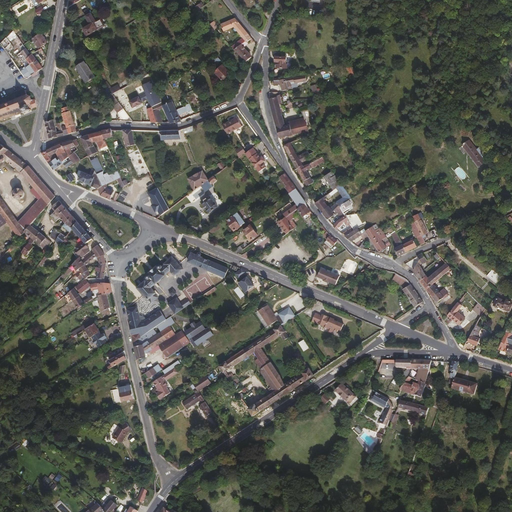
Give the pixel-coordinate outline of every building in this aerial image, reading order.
[(37,15),(44,11),(41,6),(34,11),(37,15)] [(93,19),(90,12),(84,15),(88,22),(91,20),(93,19)] [(104,25),(100,18),(95,21),(93,19),(91,20),(96,29),(104,25)] [(234,26),(240,24),(235,18),(220,24),(223,31),(234,26)] [(96,29),(91,20),(88,22),(89,24),(82,28),(86,35),(96,29)] [(218,26),(213,20),(209,23),(214,29),(218,26)] [(248,34),(240,24),(234,26),(243,38),(248,34)] [(23,45),(15,33),(13,30),(6,37),(10,42),(13,39),(21,51),(25,48),(23,45)] [(46,42),(40,33),(32,38),(38,48),(46,42)] [(251,38),(248,34),(243,38),(246,42),(251,38)] [(4,49),(10,42),(6,37),(2,41),(0,43),(4,49)] [(246,42),(243,38),(232,46),(234,49),(241,43),(243,47),(247,43),(246,42)] [(9,51),(14,46),(10,42),(4,49),(10,57),(12,55),(9,51)] [(249,52),(243,47),(241,43),(234,49),(246,61),(251,56),(248,53),(249,52)] [(36,59),(32,54),(30,55),(25,48),(21,51),(17,55),(31,75),(35,72),(29,64),(36,59)] [(205,68),(217,62),(218,64),(221,59),(218,56),(217,56),(202,63),(205,68)] [(285,65),(285,56),(275,56),(274,61),(275,61),(275,67),(286,67),(286,66),(285,65)] [(42,68),(36,59),(29,64),(35,72),(36,72),(42,68)] [(93,76),(85,63),(84,63),(82,61),(75,66),(76,68),(76,69),(85,82),(93,76)] [(223,80),(230,73),(222,65),(215,72),(223,80)] [(155,87),(151,79),(149,73),(139,79),(142,86),(152,107),(160,103),(161,102),(155,87)] [(290,82),(293,81),(292,77),(284,78),(280,79),(273,79),(273,83),(280,84),(282,91),(288,89),(287,87),(290,86),(290,82)] [(129,101),(123,88),(113,94),(119,102),(123,108),(126,111),(133,107),(129,101)] [(15,114),(20,112),(21,114),(24,113),(25,113),(25,112),(28,110),(29,111),(30,111),(30,110),(31,110),(30,109),(36,106),(35,99),(32,99),(30,96),(27,94),(26,91),(26,90),(25,90),(25,89),(24,90),(24,91),(21,92),(21,91),(20,91),(20,92),(15,94),(14,94),(13,94),(13,95),(9,96),(8,96),(7,96),(7,97),(3,99),(3,98),(2,98),(2,99),(0,99),(0,120),(4,119),(5,120),(5,119),(5,118),(9,117),(10,117),(10,116),(14,115),(15,115),(16,115),(15,114)] [(119,102),(113,94),(111,92),(109,93),(117,103),(119,102)] [(142,103),(138,96),(129,101),(133,107),(142,103)] [(282,119),(279,103),(277,96),(276,96),(269,98),(268,98),(270,104),(274,121),(282,119)] [(176,110),(172,101),(162,105),(166,114),(176,110)] [(123,108),(119,102),(117,103),(113,106),(118,112),(123,108)] [(159,108),(160,107),(160,103),(152,107),(153,111),(159,109),(159,108)] [(76,130),(69,105),(61,108),(61,109),(65,127),(61,128),(62,130),(63,135),(76,131),(76,130)] [(157,122),(153,111),(152,107),(147,109),(151,122),(157,122)] [(162,122),(159,109),(153,111),(157,122),(162,122)] [(180,120),(176,110),(166,114),(170,122),(180,120)] [(242,126),(237,117),(223,125),(228,133),(242,126)] [(305,123),(304,118),(289,121),(290,124),(290,126),(305,123)] [(284,125),(282,119),(274,121),(276,127),(284,125)] [(56,132),(53,120),(45,122),(46,128),(49,138),(63,135),(62,130),(60,131),(56,132)] [(307,130),(305,123),(290,126),(290,124),(284,125),(276,127),(279,137),(302,131),(307,130)] [(112,136),(111,128),(102,130),(102,131),(104,138),(112,136)] [(135,144),(132,130),(122,130),(126,146),(135,144)] [(181,139),(179,130),(172,131),(161,131),(162,139),(181,139)] [(107,145),(104,138),(102,131),(93,133),(96,140),(100,148),(107,145)] [(97,151),(93,143),(91,141),(89,135),(81,137),(89,156),(95,152),(97,151)] [(486,156),(479,147),(476,149),(469,139),(462,144),(479,166),(485,161),(483,159),(486,156)] [(75,145),(72,140),(61,143),(63,149),(75,145)] [(297,155),(290,142),(284,145),(284,147),(296,168),(302,164),(301,162),(298,158),(300,157),(299,155),(298,154),(297,155)] [(63,149),(61,143),(52,148),(55,153),(57,152),(58,151),(60,151),(61,152),(64,151),(63,149)] [(29,166),(13,152),(2,144),(0,144),(0,160),(0,161),(3,161),(5,159),(22,173),(29,166)] [(244,152),(245,152),(241,146),(235,150),(238,157),(244,152)] [(265,161),(261,155),(260,156),(253,146),(245,152),(244,152),(258,171),(265,166),(263,163),(265,161)] [(55,158),(53,154),(55,153),(52,148),(42,153),(48,163),(49,163),(55,158)] [(80,160),(74,151),(68,156),(73,163),(80,160)] [(143,166),(136,151),(129,155),(136,169),(143,166)] [(73,163),(68,156),(65,152),(61,154),(59,156),(55,158),(49,163),(53,169),(63,163),(66,167),(73,163)] [(104,174),(99,163),(99,162),(95,152),(89,156),(95,169),(102,186),(106,184),(107,183),(117,178),(120,176),(118,170),(108,175),(108,173),(104,174)] [(313,181),(306,169),(324,159),(322,156),(308,164),(303,165),(302,164),(296,168),(298,171),(304,182),(306,185),(313,181)] [(218,176),(228,172),(225,161),(218,163),(220,171),(217,172),(218,176)] [(124,163),(118,165),(122,176),(128,174),(124,163)] [(32,172),(33,170),(29,166),(22,173),(26,177),(32,172)] [(284,173),(280,166),(274,170),(279,177),(284,173)] [(102,186),(95,169),(92,175),(81,171),(78,179),(90,184),(90,185),(97,188),(102,186)] [(55,196),(44,183),(33,170),(32,172),(26,177),(34,187),(42,196),(48,204),(55,196)] [(204,182),(207,179),(202,170),(188,178),(194,189),(204,182)] [(341,183),(332,170),(323,175),(333,189),(336,187),(341,183)] [(295,188),(284,173),(279,177),(290,191),(295,188)] [(211,183),(216,179),(213,175),(207,179),(204,182),(208,187),(212,184),(211,183)] [(348,193),(341,183),(336,187),(338,189),(337,190),(343,197),(348,193)] [(113,190),(108,188),(106,184),(102,186),(97,188),(101,195),(108,198),(109,199),(110,196),(113,190)] [(42,196),(34,187),(31,190),(40,200),(42,196)] [(24,194),(24,192),(23,191),(22,190),(21,189),(20,188),(18,188),(17,189),(15,189),(14,191),(14,193),(14,194),(15,196),(16,197),(18,198),(19,198),(21,198),(22,197),(23,196),(24,194)] [(305,201),(295,188),(290,191),(286,194),(294,205),(281,214),(283,217),(280,220),(280,224),(287,233),(293,228),(285,216),(293,211),(297,208),(305,201)] [(339,205),(351,197),(348,193),(343,197),(336,201),(339,205)] [(217,206),(209,195),(201,201),(209,212),(217,206)] [(325,202),(323,199),(326,198),(324,195),(322,197),(321,197),(315,202),(314,202),(318,207),(325,202)] [(37,217),(48,204),(42,196),(40,200),(30,211),(37,217)] [(25,231),(2,199),(0,200),(0,217),(2,220),(5,218),(6,219),(19,237),(25,231)] [(69,212),(59,200),(52,206),(55,210),(56,211),(54,212),(58,217),(60,215),(61,217),(62,219),(69,212)] [(169,208),(165,200),(160,203),(164,212),(169,208)] [(313,214),(310,210),(309,211),(306,207),(307,205),(305,201),(297,208),(305,219),(313,214)] [(335,213),(337,210),(340,207),(339,205),(336,201),(335,202),(336,202),(330,208),(329,206),(328,206),(321,211),(327,219),(335,213)] [(321,211),(328,206),(325,202),(318,207),(321,211)] [(58,217),(54,212),(56,211),(55,210),(50,215),(56,221),(61,217),(60,215),(58,217)] [(31,224),(37,217),(30,211),(23,219),(25,221),(30,225),(31,224)] [(291,219),(296,215),(293,211),(285,216),(293,228),(296,225),(291,219)] [(65,223),(72,215),(69,212),(62,219),(64,221),(65,223)] [(245,222),(237,212),(227,219),(234,229),(245,222)] [(420,218),(417,212),(412,215),(414,220),(420,218)] [(342,223),(348,219),(345,214),(342,217),(337,220),(333,226),(337,229),(342,223)] [(73,228),(78,221),(72,215),(65,223),(63,225),(71,231),(73,228)] [(427,232),(420,218),(414,220),(417,226),(421,234),(424,239),(427,237),(427,235),(426,233),(427,232)] [(90,235),(78,221),(73,228),(74,229),(87,243),(92,238),(90,235)] [(52,242),(31,224),(30,225),(28,228),(25,231),(31,237),(28,242),(29,242),(32,244),(34,240),(46,249),(52,242)] [(257,234),(256,232),(257,231),(256,229),(255,230),(250,224),(243,230),(251,239),(257,234)] [(368,234),(375,229),(373,225),(362,233),(357,227),(352,230),(344,235),(351,241),(360,234),(363,238),(368,234)] [(210,235),(216,230),(213,226),(207,231),(210,235)] [(421,234),(417,226),(413,228),(417,236),(421,234)] [(344,235),(352,230),(350,227),(341,233),(344,235)] [(380,236),(384,233),(380,227),(375,229),(368,234),(374,243),(382,239),(380,236)] [(56,240),(61,233),(58,231),(55,229),(50,236),(56,240)] [(401,239),(396,229),(392,232),(396,241),(401,239)] [(61,244),(66,237),(61,233),(56,240),(61,244)] [(390,243),(384,233),(380,236),(382,239),(374,243),(380,251),(387,246),(390,243)] [(424,239),(421,234),(417,236),(420,244),(425,242),(424,239)] [(335,241),(335,240),(330,235),(324,242),(330,247),(335,241)] [(406,251),(403,244),(401,239),(396,241),(396,242),(397,246),(394,247),(398,255),(406,251)] [(417,246),(414,239),(409,241),(412,248),(417,246)] [(90,249),(96,245),(94,241),(87,245),(90,249)] [(412,248),(409,241),(403,244),(406,251),(412,248)] [(27,255),(34,246),(32,244),(29,242),(22,251),(27,255)] [(89,251),(87,248),(88,247),(86,244),(84,244),(83,244),(76,250),(79,254),(80,253),(82,256),(89,251)] [(104,254),(97,244),(92,249),(99,261),(105,260),(104,255),(104,254)] [(419,264),(427,260),(425,258),(423,255),(422,252),(404,263),(413,269),(416,275),(422,270),(419,264)] [(198,255),(193,253),(192,255),(191,254),(188,261),(224,276),(228,268),(198,255)] [(152,289),(151,287),(155,283),(156,283),(166,275),(165,274),(170,270),(172,272),(175,276),(183,269),(179,264),(175,260),(173,258),(172,256),(164,263),(165,264),(162,266),(161,265),(160,265),(159,265),(158,266),(157,265),(147,274),(148,275),(147,275),(146,275),(145,277),(146,278),(147,279),(145,281),(145,280),(136,287),(143,295),(148,299),(155,293),(156,292),(152,289)] [(88,270),(80,257),(74,262),(79,270),(82,275),(88,270)] [(104,273),(106,264),(106,262),(105,262),(99,263),(98,270),(97,270),(97,273),(98,274),(97,278),(104,278),(104,277),(104,273)] [(436,280),(451,268),(445,262),(427,277),(426,275),(425,274),(418,278),(421,282),(426,288),(432,283),(436,280)] [(336,284),(339,275),(321,267),(317,276),(324,279),(323,280),(328,282),(329,281),(336,284)] [(239,278),(249,271),(241,268),(235,273),(239,278)] [(501,277),(492,269),(487,274),(497,282),(501,277)] [(82,275),(79,270),(75,274),(79,279),(83,276),(82,275)] [(90,274),(88,270),(82,275),(83,276),(85,279),(90,274)] [(418,278),(425,274),(422,270),(416,275),(418,278)] [(254,285),(247,276),(238,283),(245,292),(254,285)] [(91,284),(85,279),(81,282),(86,288),(91,284)] [(422,301),(412,286),(407,280),(401,284),(404,288),(403,289),(415,306),(422,301)] [(86,288),(81,282),(76,286),(80,292),(86,288)] [(112,292),(110,283),(100,282),(91,284),(91,286),(93,292),(93,295),(92,295),(95,299),(97,297),(97,295),(106,293),(109,293),(112,292)] [(439,291),(433,284),(432,283),(426,288),(432,296),(439,291)] [(202,298),(216,288),(215,286),(200,296),(202,298)] [(444,297),(448,294),(444,289),(445,288),(444,287),(439,291),(432,296),(437,302),(443,297),(444,297)] [(83,301),(74,288),(68,293),(64,296),(68,303),(72,299),(78,308),(84,304),(83,301)] [(22,296),(26,300),(30,297),(26,292),(22,296)] [(108,300),(106,293),(97,295),(97,297),(99,302),(108,300)] [(151,302),(158,296),(155,293),(148,299),(151,302)] [(91,301),(95,299),(92,295),(83,301),(84,304),(85,305),(91,301)] [(175,313),(189,304),(191,303),(188,298),(181,303),(176,297),(168,303),(175,313)] [(511,303),(511,302),(507,299),(506,301),(497,297),(494,304),(497,306),(498,305),(508,310),(509,308),(509,309),(511,303)] [(111,312),(108,300),(99,302),(103,316),(111,312)] [(94,306),(91,301),(85,305),(82,307),(84,309),(85,311),(94,306)] [(464,317),(457,311),(462,305),(458,302),(447,315),(459,324),(464,317)] [(482,313),(485,308),(480,302),(475,306),(482,313)] [(277,319),(267,304),(258,310),(269,325),(277,319)] [(166,320),(166,319),(160,311),(145,321),(141,321),(137,306),(127,308),(127,310),(130,323),(129,324),(133,342),(144,334),(166,320)] [(295,314),(290,306),(280,312),(286,321),(294,315),(295,314)] [(319,323),(322,315),(316,312),(313,320),(319,323)] [(344,323),(337,320),(334,319),(335,318),(334,317),(331,317),(327,316),(328,315),(323,313),(322,315),(319,323),(323,325),(328,327),(328,328),(328,330),(332,331),(333,331),(334,328),(338,330),(339,328),(341,329),(344,323)] [(174,321),(171,316),(166,319),(166,320),(169,324),(174,321)] [(85,329),(94,323),(91,319),(81,326),(81,327),(82,327),(83,330),(85,329)] [(148,340),(162,331),(166,328),(170,326),(169,324),(166,320),(144,334),(148,340)] [(189,339),(205,328),(200,321),(196,324),(194,321),(190,324),(192,326),(184,331),(189,339)] [(99,331),(94,323),(85,329),(86,329),(91,337),(91,336),(99,331)] [(261,347),(280,334),(284,339),(288,336),(285,331),(280,324),(244,349),(248,355),(255,351),(261,347)] [(183,346),(171,328),(168,330),(166,328),(162,331),(167,338),(158,344),(160,347),(166,357),(183,346)] [(477,345),(480,338),(476,337),(478,332),(478,331),(473,329),(466,341),(477,345)] [(105,342),(99,331),(91,336),(92,337),(98,346),(105,342)] [(158,344),(167,338),(162,331),(148,340),(142,344),(134,346),(137,359),(145,357),(144,353),(149,350),(158,344)] [(511,332),(506,331),(501,341),(509,344),(511,344),(511,332)] [(506,351),(509,344),(501,341),(498,349),(501,350),(506,351)] [(151,353),(160,347),(158,344),(149,350),(151,353)] [(270,361),(261,347),(255,351),(259,358),(264,365),(270,361)] [(235,365),(248,355),(244,349),(230,358),(235,365)] [(126,358),(124,350),(109,358),(112,363),(108,366),(109,368),(126,358)] [(239,372),(256,361),(259,358),(255,351),(248,355),(235,365),(239,372)] [(264,365),(259,358),(256,361),(261,368),(264,365)] [(429,369),(431,360),(396,359),(395,367),(410,367),(410,369),(419,369),(429,369)] [(231,367),(227,360),(219,365),(224,372),(231,367)] [(284,384),(280,375),(270,361),(264,365),(279,388),(284,384)] [(455,377),(458,362),(452,362),(450,370),(452,371),(450,377),(455,377)] [(314,374),(309,367),(306,364),(302,366),(305,370),(302,372),(307,379),(314,375),(314,374)] [(148,377),(159,370),(156,365),(145,373),(148,377)] [(279,388),(264,365),(261,368),(259,369),(272,387),(274,390),(275,390),(279,388)] [(236,374),(231,367),(224,372),(229,379),(236,374)] [(425,383),(429,369),(419,369),(415,380),(419,381),(425,383)] [(168,385),(164,380),(166,378),(167,379),(173,375),(170,370),(153,382),(157,387),(159,391),(157,392),(156,393),(160,398),(163,396),(164,396),(170,392),(166,387),(168,385)] [(198,391),(211,382),(206,374),(194,383),(198,391)] [(293,389),(304,381),(299,374),(288,381),(293,389)] [(473,394),(476,384),(455,377),(452,384),(451,388),(473,394)] [(293,389),(288,381),(284,384),(289,391),(293,389)] [(420,397),(425,383),(419,381),(418,385),(412,383),(411,386),(408,384),(403,383),(400,389),(420,397)] [(133,398),(130,384),(118,387),(121,401),(133,398)] [(289,391),(284,384),(279,388),(275,390),(280,397),(289,391)] [(355,397),(342,384),(335,391),(348,403),(355,397)] [(280,397),(275,390),(274,390),(268,395),(272,402),(280,397)] [(213,412),(199,392),(189,398),(184,403),(188,409),(200,400),(202,403),(201,406),(207,416),(213,412)] [(388,399),(375,392),(372,399),(385,406),(388,399)] [(326,404),(331,399),(325,394),(320,399),(326,404)] [(260,411),(272,402),(268,395),(255,404),(260,411)] [(355,397),(348,403),(354,409),(361,402),(355,397)] [(428,408),(415,404),(399,400),(398,407),(415,411),(426,415),(428,408)] [(260,411),(255,404),(248,408),(253,415),(260,411)] [(388,421),(392,410),(387,407),(384,414),(379,422),(386,425),(388,421)] [(127,432),(130,429),(126,422),(119,426),(118,426),(111,435),(119,442),(127,432)] [(373,470),(376,462),(370,460),(367,467),(373,470)] [(415,480),(419,468),(411,465),(407,477),(415,480)] [(420,489),(422,483),(426,485),(427,482),(419,479),(415,487),(420,489)] [(142,502),(146,492),(146,489),(142,487),(136,499),(142,502)] [(183,499),(173,493),(172,496),(182,502),(183,499)] [(117,504),(111,500),(106,506),(111,511),(117,504)] [(100,511),(103,510),(102,509),(96,502),(88,510),(90,511),(100,511)]
